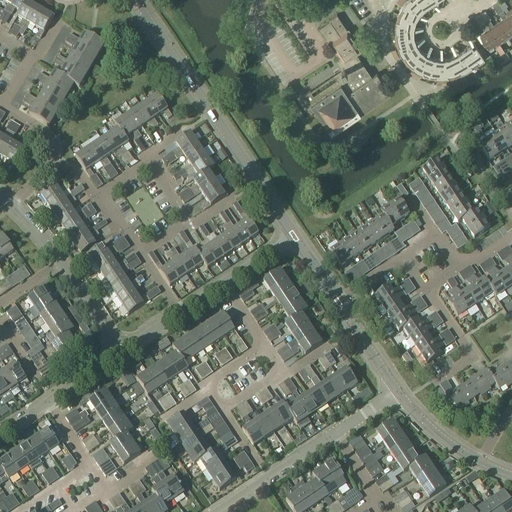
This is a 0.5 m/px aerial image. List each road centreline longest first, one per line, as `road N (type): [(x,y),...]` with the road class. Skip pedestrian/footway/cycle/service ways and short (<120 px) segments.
road 1 (tertiary): [(292,236),(134,0)]
road 2 (residential): [(215,511),(336,435)]
road 3 (residential): [(11,206),(48,168),(54,146),(2,106)]
road 4 (residential): [(434,382),(467,353),(425,290)]
